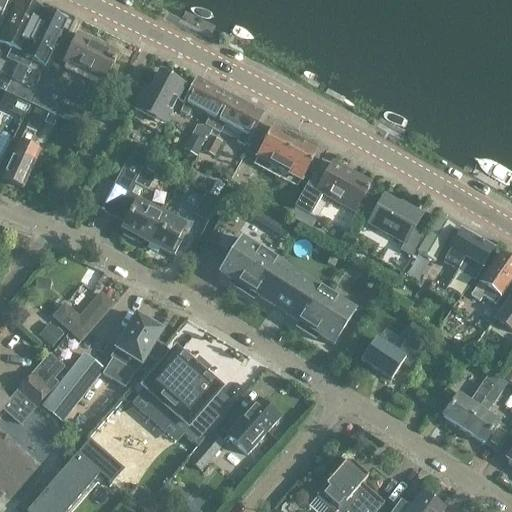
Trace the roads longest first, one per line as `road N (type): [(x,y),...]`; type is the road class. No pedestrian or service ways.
road 1 (tertiary): [(511,234),(152,35)]
road 2 (residential): [(50,233),(346,398)]
road 3 (residential): [(50,233),(152,35)]
road 4 (residential): [(346,398),(511,511)]
road 5 (residential): [(346,398),(246,511)]
